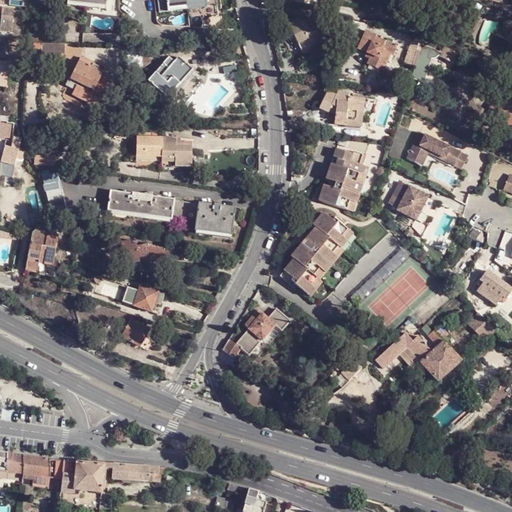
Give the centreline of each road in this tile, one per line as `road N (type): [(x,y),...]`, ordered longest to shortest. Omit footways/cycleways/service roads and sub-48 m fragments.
road 1 (residential): [(206,338),(255,254),(276,170),(272,93),(247,0)]
road 2 (primary): [(131,411),(441,511)]
road 3 (primary): [(504,511),(252,432)]
road 4 (residential): [(91,440),(212,466),(340,511)]
road 5 (primary): [(155,398),(0,315)]
